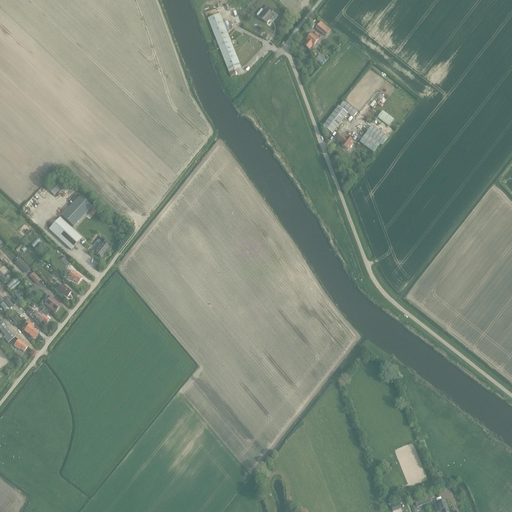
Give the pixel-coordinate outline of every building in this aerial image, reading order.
[(261,9),(257,15),(260,18),(267,23),(271,19),(274,16),(271,14),(273,11),(267,6),(263,10),(261,9)] [(208,19),(229,73),(231,77),(238,75),(237,72),(235,73),(234,71),(241,68),(228,34),(233,29),(232,25),(229,26),(227,22),(224,23),(220,14),(215,16),(214,14),(211,15),(211,17),(208,19)] [(320,24),(316,29),(326,36),(329,32),(330,30),(321,23),(320,24)] [(304,46),(309,50),(312,46),(313,47),(319,39),(312,34),(306,41),(307,42),(304,46)] [(323,65),(328,60),(321,54),(316,59),(323,65)] [(344,102),(340,107),(339,108),(338,107),(323,127),(333,134),(348,114),(353,118),(357,112),(344,102)] [(378,118),(389,126),(395,119),(383,110),(378,118)] [(360,143),(374,153),(380,145),(382,146),(388,138),(372,126),(360,143)] [(338,140),(342,144),(342,145),(348,150),(353,142),(347,138),(347,139),(342,135),(338,140)] [(54,196),(62,188),(55,181),(47,189),(54,196)] [(74,227),(92,207),(80,195),(62,216),(74,227)] [(60,218),(49,230),(71,250),(82,238),(60,218)] [(109,247),(107,245),(109,243),(105,240),(103,243),(100,246),(100,245),(97,249),(98,249),(95,253),(101,258),(109,247)] [(64,257),(61,260),(68,267),(71,264),(64,257)] [(18,264),(26,273),(30,270),(22,261),(20,259),(16,262),(18,264)] [(69,280),(70,279),(74,281),(74,280),(78,283),(82,278),(73,271),(68,277),(67,278),(69,280)] [(36,284),(40,280),(34,273),(30,277),(36,284)] [(16,278),(7,286),(12,291),(21,283),(16,278)] [(67,297),(71,292),(62,285),(57,291),(63,295),(64,294),(67,297)] [(13,294),(19,301),(22,298),(20,296),(21,295),(19,293),(18,293),(16,291),(13,294)] [(15,304),(9,297),(4,301),(10,308),(15,304)] [(50,297),(45,304),(55,312),(61,305),(50,297)] [(44,308),(41,312),(47,316),(50,312),(44,308)] [(34,315),(37,317),(35,318),(41,323),(42,322),(45,325),(49,320),(40,313),(37,311),(34,315)] [(39,333),(33,329),(35,327),(28,320),(25,323),(29,326),(25,332),(30,336),(31,335),(35,338),(39,333)] [(8,343),(15,337),(6,326),(5,326),(1,321),(0,322),(0,329),(1,330),(0,330),(5,336),(4,337),(8,343)] [(24,352),(28,347),(18,340),(14,346),(19,350),(20,349),(24,352)] [(421,498),(413,501),(414,503),(415,503),(416,505),(430,500),(429,497),(422,499),(421,498)] [(438,503),(435,504),(437,511),(448,511),(445,500),(438,503)]
